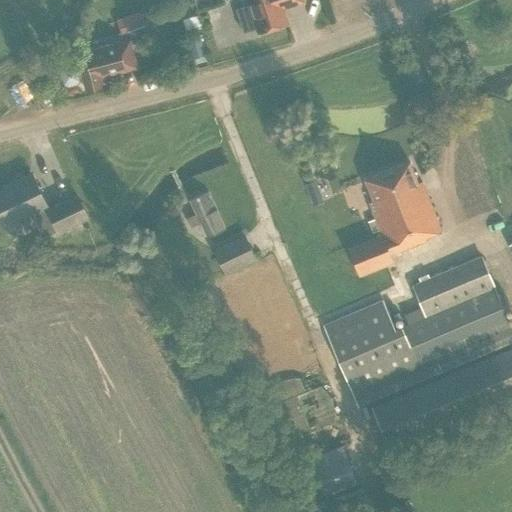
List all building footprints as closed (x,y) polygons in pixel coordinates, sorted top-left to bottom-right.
[(248,0),(250,5),(236,9),(243,32),(258,28),(259,33),(287,24),(281,5),(288,3),(289,6),(303,2),(302,0),(248,0)] [(99,49),(76,55),(79,64),(75,65),(71,64),(63,66),(59,69),(64,85),(68,86),(76,84),(79,81),(83,80),(86,91),(103,87),(102,81),(110,79),(109,76),(136,69),(129,42),(100,50),(99,49)] [(418,183),(410,162),(365,180),(373,201),(369,202),(383,234),(347,249),(360,277),(394,262),(391,254),(440,233),(440,232),(442,231),(421,182),(418,183)] [(48,210),(31,174),(12,183),(13,186),(0,191),(0,217),(4,226),(33,213),(44,237),(58,230),(58,231),(87,218),(77,196),(48,210)] [(196,214),(186,218),(190,227),(200,222),(207,237),(225,229),(208,191),(189,199),(196,214)] [(256,259),(245,236),(214,251),(225,274),(256,259)] [(409,325),(495,288),(481,255),(412,284),(421,306),(404,314),(409,325)] [(396,331),(384,300),(325,325),(352,392),(350,393),(356,408),(511,341),(511,328),(495,288),(409,325),(396,331)] [(511,348),(372,408),(392,454),(511,402),(511,348)]
